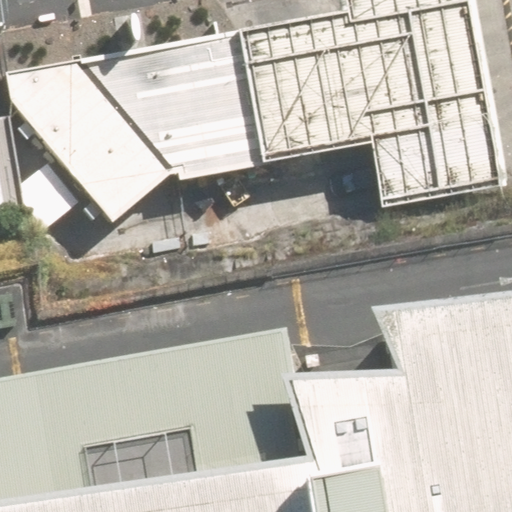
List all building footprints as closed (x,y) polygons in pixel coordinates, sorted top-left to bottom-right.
[(341,0),(344,14),(237,34),(259,165),(365,147),(378,210),(497,188),(461,0),(341,0)] [(259,165),(237,34),(2,77),(7,104),(110,224),(166,176),(176,174),(177,180),(259,165)] [(0,214),(23,210),(10,118),(0,120),(0,214)] [(0,511),(511,511),(511,299),(355,316),(384,382),(278,384),(291,459),(0,508),(0,511)] [(0,508),(291,459),(278,384),(270,339),(0,384),(0,508)]
